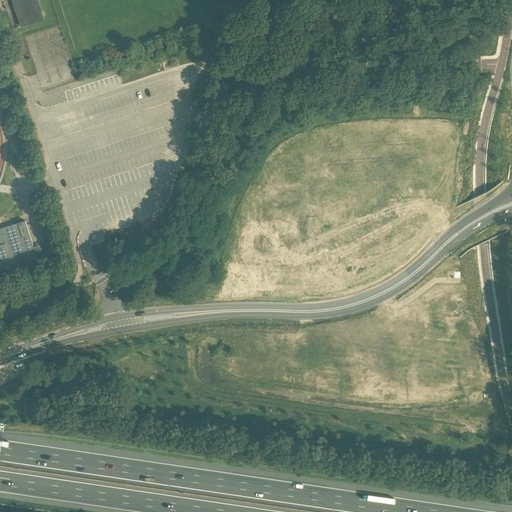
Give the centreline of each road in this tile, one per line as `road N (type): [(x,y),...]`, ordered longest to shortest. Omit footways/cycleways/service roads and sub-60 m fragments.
road 1 (motorway): [(413,511),(0,450)]
road 2 (secondary): [(444,245),(411,276),(349,307),(189,315)]
road 3 (unclassified): [(117,317),(71,244),(37,118)]
road 4 (motorway): [(0,482),(202,511)]
road 5 (unclassified): [(37,118),(195,69)]
